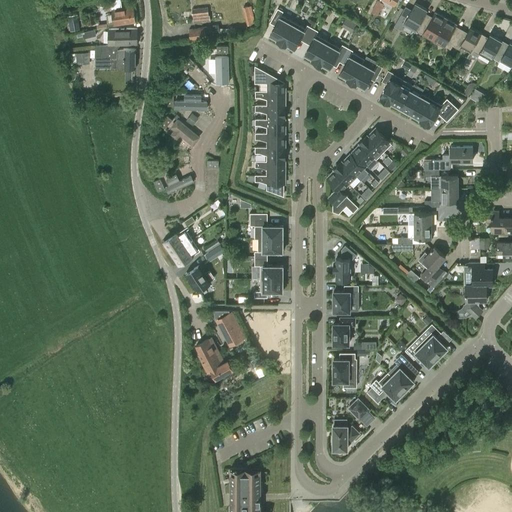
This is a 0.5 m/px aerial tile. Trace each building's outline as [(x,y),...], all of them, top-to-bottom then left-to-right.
[(133,6),(122,7),(121,0),(110,0),(112,9),(112,13),(107,14),(109,26),(136,22),(133,6)] [(372,12),(375,14),(381,2),(378,0),(372,12)] [(381,2),(375,14),(378,15),(385,4),(381,2)] [(424,16),(424,15),(427,10),(416,3),(412,10),(406,6),(395,26),(401,30),(405,23),(415,29),(418,25),(424,16)] [(256,22),(252,5),(248,6),(243,7),(248,25),(253,24),(253,23),(256,22)] [(195,23),(210,21),(210,14),(209,14),(208,7),(193,8),(195,23)] [(282,42),(293,21),(281,14),(283,11),(278,8),(272,19),(277,22),(270,34),(277,38),(277,39),(282,42)] [(96,23),(94,12),(86,13),(88,24),(96,23)] [(418,25),(415,29),(422,33),(423,31),(435,38),(446,19),(434,12),(430,20),(424,16),(418,25)] [(79,23),(78,15),(68,16),(69,24),(79,23)] [(350,30),(355,22),(345,16),(341,24),(350,30)] [(446,19),(435,38),(445,44),(444,46),(450,49),(458,36),(452,33),(457,25),(446,19)] [(293,21),(282,42),(287,44),(294,48),(301,36),(307,39),(313,28),(310,26),(307,25),(305,28),(293,21)] [(191,39),(221,35),(237,32),(237,27),(229,28),(220,28),(219,25),(189,29),(191,39)] [(479,37),(482,33),(471,26),(466,35),(460,31),(458,36),(450,49),(452,46),(460,51),(462,48),(470,53),(479,37)] [(317,61),(328,41),(316,34),(318,31),(313,28),(307,39),(312,42),(305,54),(312,58),(317,61)] [(137,29),(116,29),(108,29),(109,45),(113,45),(120,45),(120,44),(137,44),(137,29)] [(479,37),(470,53),(477,57),(480,53),(491,59),(492,58),(500,44),(502,41),(490,34),(486,41),(479,37)] [(328,41),(317,61),(322,64),(322,63),(329,67),(336,55),(341,58),(348,47),(342,44),(340,47),(328,41)] [(500,44),(492,58),(500,62),(501,59),(511,65),(511,42),(507,48),(500,44)] [(136,50),(120,49),(120,45),(113,45),(109,45),(95,45),(96,67),(111,67),(118,67),(136,68),(136,50)] [(352,81),(362,63),(365,58),(352,51),(353,50),(348,47),(341,58),(347,61),(340,73),(347,77),(347,78),(352,81)] [(229,82),(228,55),(215,56),(216,82),(229,82)] [(194,61),(189,56),(180,65),(185,70),(194,61)] [(194,62),(185,71),(202,89),(211,80),(194,62)] [(362,63),(352,81),(357,84),(357,83),(364,87),(371,75),(376,78),(382,67),(377,64),(374,69),(362,63)] [(268,82),(268,90),(285,91),(285,83),(257,66),(256,82),(268,82)] [(380,97),(390,102),(391,102),(403,80),(393,74),(393,73),(388,70),(382,81),(387,84),(380,97)] [(403,80),(391,102),(401,107),(410,90),(413,85),(403,80)] [(268,104),(285,105),(285,91),(268,90),(256,90),(256,96),(261,96),(268,99),(268,104)] [(410,90),(401,107),(410,113),(411,113),(420,96),(410,90)] [(484,95),(480,92),(475,100),(478,102),(484,95)] [(411,113),(420,118),(420,119),(432,99),(422,93),(420,96),(411,113)] [(201,94),(184,94),(184,100),(174,100),(174,109),(207,109),(207,101),(201,101),(201,94)] [(81,96),(77,98),(80,107),(81,107),(87,107),(86,100),(81,96)] [(441,104),(432,99),(420,119),(431,125),(438,112),(447,121),(459,109),(448,97),(441,104)] [(285,119),(285,105),(268,104),(256,104),(256,110),(261,110),(268,113),(268,118),(285,119)] [(192,113),(186,120),(193,125),(199,118),(192,113)] [(173,119),(167,115),(160,124),(166,128),(173,119)] [(200,136),(177,118),(170,127),(174,130),(171,133),(177,139),(180,135),(193,145),(200,136)] [(268,132),(285,133),(285,119),(268,118),(256,118),(256,124),(261,124),(268,127),(268,132)] [(236,126),(226,120),(223,125),(223,126),(232,131),(236,126)] [(235,133),(232,131),(223,126),(205,151),(217,158),(235,133)] [(367,135),(384,151),(392,143),(375,128),(368,135),(367,135)] [(268,147),(285,147),(285,133),(268,132),(256,132),(256,138),(260,138),(268,141),(268,147)] [(384,151),(367,135),(360,142),(376,159),(384,151)] [(376,159),(360,142),(359,143),(360,143),(353,151),(367,165),(374,157),(376,159)] [(268,160),(285,161),(285,147),(268,147),(256,147),(256,153),(260,153),(268,155),(268,160)] [(472,161),(472,147),(451,147),(451,161),(472,161)] [(190,150),(158,148),(157,162),(189,164),(190,150)] [(342,161),(357,176),(361,180),(365,176),(361,172),(364,168),(350,154),(342,161)] [(268,174),(285,175),(285,161),(268,160),(256,160),(256,166),(261,167),(268,169),(268,174)] [(396,163),(393,160),(388,165),(391,169),(396,163)] [(433,169),(439,169),(449,169),(449,160),(433,160),(433,169)] [(334,168),(349,183),(357,176),(342,161),(334,168)] [(219,167),(208,167),(205,167),(205,199),(219,199),(219,167)] [(327,177),(338,187),(342,191),(349,183),(334,168),(334,169),(327,177)] [(389,171),(386,168),(381,173),(384,176),(389,171)] [(194,181),(190,175),(179,180),(176,173),(166,179),(169,185),(165,187),(168,194),(194,181)] [(285,194),(285,175),(268,174),(256,174),(256,180),(261,180),(268,182),(268,188),(285,194)] [(441,188),(458,188),(458,175),(441,175),(441,188)] [(165,189),(160,179),(154,181),(158,192),(165,189)] [(399,187),(401,187),(405,182),(401,179),(396,184),(399,187)] [(359,207),(342,191),(338,187),(328,197),(333,203),(333,211),(339,213),(346,205),(353,212),(359,207)] [(368,187),(361,195),(366,199),(373,191),(368,187)] [(437,199),(441,199),(441,201),(458,201),(458,188),(441,188),(441,192),(437,192),(437,199)] [(251,203),(241,199),(241,207),(251,207),(251,203)] [(511,217),(499,218),(499,210),(488,210),(486,210),(486,221),(492,222),(492,232),(511,232),(511,217)] [(415,225),(431,225),(431,212),(414,212),(415,225)] [(267,213),(250,213),(250,225),(255,225),(255,238),(283,238),(283,225),(267,225),(267,213)] [(192,215),(184,221),(187,226),(195,220),(192,215)] [(431,225),(415,225),(415,238),(432,238),(431,225)] [(185,227),(164,242),(171,253),(193,238),(185,227)] [(489,248),(489,237),(480,237),(480,248),(489,248)] [(200,250),(193,238),(171,253),(179,264),(200,250)] [(254,258),(267,258),(267,251),(283,251),(283,238),(255,238),(258,238),(258,251),(255,251),(254,258)] [(217,239),(211,243),(214,248),(221,243),(217,239)] [(511,257),(511,241),(498,242),(498,251),(504,251),(504,258),(511,257)] [(205,254),(206,254),(209,259),(224,249),(221,244),(221,243),(214,248),(208,252),(205,254)] [(342,258),(336,258),(336,264),(334,264),(334,271),(336,271),(336,279),(350,279),(350,259),(353,259),(353,258),(356,254),(345,245),(341,249),(341,250),(342,250),(342,258)] [(428,268),(425,271),(422,276),(432,285),(436,281),(444,271),(438,266),(446,257),(435,247),(429,254),(425,251),(418,259),(428,268)] [(267,258),(254,258),(254,265),(260,265),(260,278),(283,278),(283,265),(267,265),(267,258)] [(486,285),(492,285),(492,269),(484,269),(484,263),(468,263),(468,269),(472,269),(473,285),(466,285),(473,285),(486,285)] [(199,265),(186,274),(198,290),(210,282),(199,265)] [(409,271),(407,273),(415,280),(419,276),(411,268),(409,271)] [(283,278),(260,278),(260,291),(254,291),(254,297),(267,297),(267,291),(283,291),(283,278)] [(334,291),(334,311),(350,311),(350,291),(358,291),(358,285),(344,285),(344,291),(334,291)] [(473,285),(466,285),(466,309),(476,318),(482,311),(475,304),(475,301),(486,301),(486,285),(473,285)] [(397,296),(397,300),(401,304),(407,297),(401,292),(397,296)] [(216,320),(230,346),(234,344),(235,345),(245,340),(244,338),(245,338),(235,320),(237,319),(232,311),(216,320)] [(428,315),(423,320),(427,324),(432,320),(428,315)] [(356,317),(340,317),(340,323),(334,323),(333,344),(349,344),(349,325),(355,326),(356,317)] [(432,332),(423,341),(440,358),(445,353),(444,352),(448,348),(437,337),(441,333),(432,324),(428,328),(432,332)] [(216,378),(233,368),(229,360),(222,364),(208,338),(196,345),(201,353),(199,354),(209,372),(212,370),(216,378)] [(418,355),(429,366),(434,362),(435,363),(440,358),(423,341),(414,350),(410,346),(405,351),(414,359),(418,355)] [(349,360),(355,360),(355,353),(340,353),(340,359),(334,359),(334,380),(348,380),(348,386),(356,386),(356,379),(354,379),(354,367),(349,367),(349,360)] [(395,361),(401,367),(392,375),(389,372),(388,372),(406,390),(415,381),(408,374),(409,370),(411,368),(399,357),(395,361)] [(388,372),(379,381),(377,379),(371,385),(380,394),(386,388),(397,399),(406,390),(388,372)] [(485,403),(490,398),(481,389),(476,394),(485,403)] [(358,396),(350,405),(361,417),(370,408),(358,396)] [(359,433),(352,426),(348,431),(348,425),(333,425),(334,449),(337,449),(337,451),(339,453),(341,453),(343,452),(344,451),(344,449),(348,449),(348,445),(349,444),(350,444),(352,442),(352,441),(359,433)] [(261,511),(261,469),(231,469),(230,511),(261,511)]
